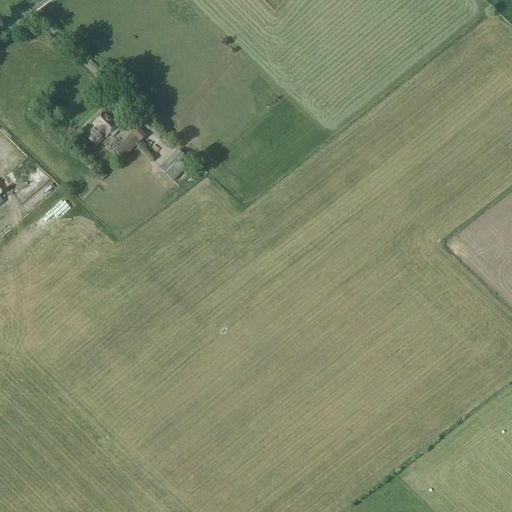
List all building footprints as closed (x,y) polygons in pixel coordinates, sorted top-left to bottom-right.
[(115,128),(118,125),(104,113),(93,125),(95,127),(86,137),(96,146),(105,137),(106,138),(110,133),(113,136),(118,130),(115,128)] [(153,126),(147,120),(142,124),(149,131),(153,126)] [(145,137),(136,128),(131,133),(131,134),(115,151),(123,159),(140,142),(145,137)] [(177,151),(159,169),(172,182),(190,164),(177,151)] [(18,204),(37,193),(33,185),(13,197),(18,204)] [(42,194),(37,196),(40,204),(45,202),(42,194)]
